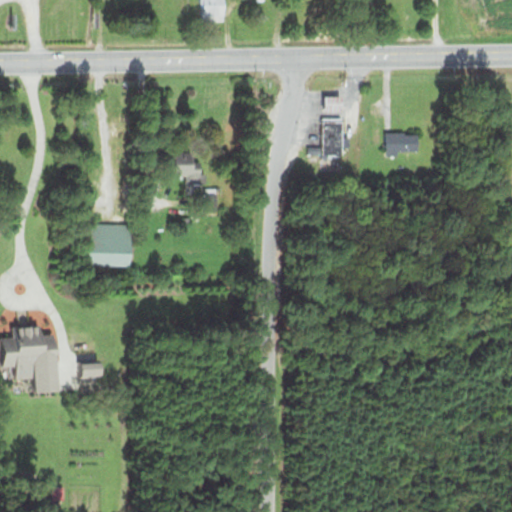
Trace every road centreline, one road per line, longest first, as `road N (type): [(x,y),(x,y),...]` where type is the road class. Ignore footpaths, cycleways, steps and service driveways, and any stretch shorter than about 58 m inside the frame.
road 1 (residential): [(296,60),(278,218),(271,511)]
road 2 (primary): [(296,60),(0,60)]
road 3 (primary): [(511,55),(296,60)]
